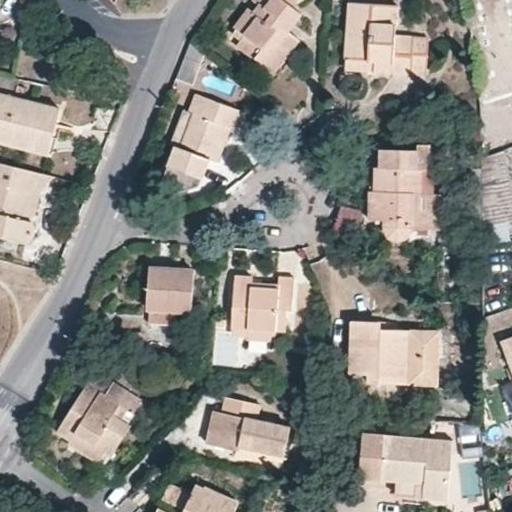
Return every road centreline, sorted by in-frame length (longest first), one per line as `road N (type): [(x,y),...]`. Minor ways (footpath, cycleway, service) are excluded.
road 1 (residential): [(101,213),(187,224),(287,170),(308,178),(321,207),(306,235),(293,237)]
road 2 (residential): [(0,414),(69,300),(101,213)]
road 3 (residential): [(101,213),(158,72)]
road 4 (unknown): [(399,84),(287,170)]
